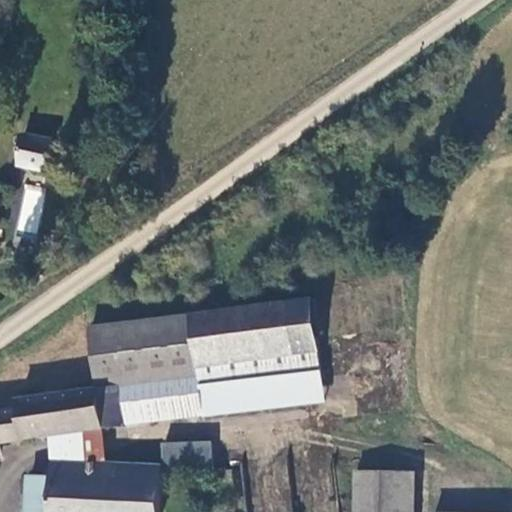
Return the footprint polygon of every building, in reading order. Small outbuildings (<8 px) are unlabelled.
[(17,137),(12,168),(39,172),(46,143),(17,137)] [(24,183),(16,231),(36,234),(44,187),(24,183)] [(113,424),(312,398),(300,298),(79,325),(85,389),(110,386),(113,424)] [(87,427),(113,424),(110,386),(85,389),(9,401),(9,407),(0,408),(0,438),(42,433),(87,427)] [(89,463),(87,427),(42,433),(41,461),(89,463)] [(199,439),(151,440),(151,467),(200,465),(199,439)] [(146,511),(148,464),(89,463),(41,461),(42,474),(18,475),(15,511),(37,511),(146,511)] [(402,511),(404,475),(345,472),(343,511),(402,511)]
